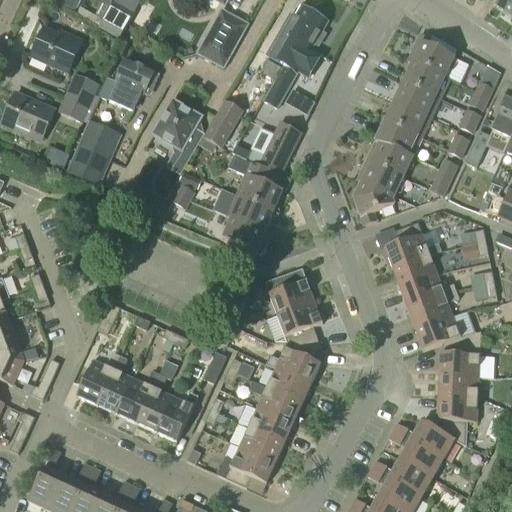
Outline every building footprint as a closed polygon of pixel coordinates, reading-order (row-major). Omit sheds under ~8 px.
[(74,14),(80,0),(64,0),(61,7),(74,14)] [(511,0),(501,0),(495,10),(511,21),(511,20),(511,0)] [(113,6),(100,31),(121,42),(134,17),(113,6)] [(300,9),(283,39),(284,39),(271,61),(283,69),(313,17),(300,9)] [(222,14),(204,47),(198,56),(223,70),(247,28),(222,14)] [(263,104),(276,111),(297,76),(308,83),(321,61),(310,54),(327,25),(313,17),(283,69),(263,104)] [(67,41),(43,31),(31,60),(68,76),(82,43),(69,37),(67,41)] [(455,61),(417,43),(407,64),(450,83),(451,82),(446,80),(455,61)] [(144,98),(148,89),(152,91),(158,78),(153,76),(153,75),(125,62),(115,85),(106,81),(98,100),(132,115),(140,96),(144,98)] [(411,67),(403,85),(441,103),(450,83),(407,64),(407,65),(411,67)] [(488,70),(481,87),(492,93),(493,93),(500,79),(500,77),(499,77),(488,70)] [(432,122),(441,103),(403,85),(393,104),(432,122)] [(71,87),(64,102),(89,113),(95,98),(71,87)] [(477,96),(471,108),(482,113),(484,114),(489,101),(493,93),(492,93),(481,87),(477,96)] [(511,143),(511,139),(511,96),(509,95),(491,135),(511,143)] [(14,96),(1,127),(18,135),(20,131),(42,141),(54,114),(14,96)] [(89,113),(64,102),(59,115),(83,126),(89,113)] [(224,104),(204,138),(202,141),(216,149),(221,152),(243,115),(224,104)] [(432,122),(393,104),(384,123),(423,142),(432,122)] [(202,141),(204,138),(194,132),(200,121),(172,105),(152,139),(154,140),(154,142),(170,151),(171,151),(172,158),(165,170),(180,179),(188,166),(197,149),(202,141)] [(481,120),(468,114),(465,122),(477,128),(481,120)] [(465,122),(460,132),(473,137),(477,128),(465,122)] [(384,123),(375,143),(414,161),(423,142),(384,123)] [(89,125),(78,151),(109,164),(120,139),(89,125)] [(260,131),(245,162),(273,176),(280,179),(301,137),(281,127),(275,138),(260,131)] [(479,135),(465,167),(475,172),(490,140),(479,135)] [(469,145),(457,139),(453,147),(466,153),(469,145)] [(202,141),(197,149),(206,154),(216,149),(202,141)] [(405,180),(414,161),(375,143),(366,163),(405,180)] [(453,147),(449,156),(462,161),(466,153),(453,147)] [(68,175),(67,176),(98,189),(109,164),(78,151),(68,175)] [(245,179),(236,200),(273,215),(282,194),(267,188),(273,176),(245,162),(244,164),(233,159),(228,172),(245,179)] [(366,163),(357,183),(395,201),(405,180),(366,163)] [(458,170),(446,164),(442,172),(454,178),(458,170)] [(454,178),(442,172),(432,194),(444,200),(454,178)] [(202,185),(183,177),(180,185),(198,193),(202,185)] [(393,204),(395,201),(357,183),(356,184),(360,186),(353,202),(363,229),(378,224),(375,216),(395,209),(393,204)] [(500,216),(510,194),(493,186),(481,211),(498,219),(500,216)] [(182,190),(182,191),(178,198),(190,205),(195,197),(182,190)] [(511,224),(511,194),(510,194),(500,216),(502,217),(511,224)] [(185,213),(190,205),(178,198),(173,206),(185,213)] [(228,219),(251,229),(269,237),(269,236),(265,234),(273,215),(236,200),(228,219)] [(269,237),(251,229),(228,219),(227,221),(232,223),(223,242),(260,258),(269,237)] [(391,273),(431,258),(440,255),(438,247),(428,250),(424,239),(423,239),(418,225),(394,235),(399,246),(383,252),(391,273)] [(477,249),(486,247),(484,234),(475,236),(477,249)] [(16,240),(20,252),(28,249),(24,237),(16,240)] [(480,261),(489,259),(486,247),(477,249),(480,261)] [(28,249),(20,252),(24,264),(33,261),(28,249)] [(463,264),(478,260),(476,251),(461,255),(463,264)] [(438,278),(431,258),(391,273),(399,293),(438,278)] [(231,262),(227,271),(236,274),(240,265),(231,262)] [(276,320),(314,306),(302,273),(264,287),(276,320)] [(483,277),(486,290),(495,289),(492,276),(483,277)] [(30,281),(34,292),(43,289),(39,278),(30,281)] [(438,278),(399,293),(406,313),(455,295),(452,288),(443,292),(438,278)] [(0,304),(2,304),(9,302),(2,281),(0,281),(0,304)] [(43,289),(34,292),(39,304),(47,301),(43,289)] [(497,301),(495,289),(486,290),(488,302),(497,301)] [(406,313),(414,334),(453,319),(449,307),(458,303),(455,295),(406,313)] [(249,301),(241,297),(235,309),(244,313),(249,301)] [(0,304),(0,327),(9,324),(2,304),(0,304)] [(285,341),(287,347),(318,347),(312,330),(322,327),(314,306),(276,320),(284,341),(285,341)] [(120,312),(109,307),(97,334),(108,339),(120,312)] [(238,325),(244,313),(235,309),(230,321),(238,325)] [(461,341),(453,319),(414,334),(422,355),(442,348),(461,341)] [(147,335),(150,326),(138,321),(134,329),(147,335)] [(0,359),(24,364),(9,324),(0,327),(0,359)] [(177,339),(166,334),(162,342),(174,347),(177,339)] [(232,338),(223,335),(218,346),(226,350),(232,338)] [(439,357),(438,380),(479,382),(480,359),(470,359),(471,337),(461,341),(442,348),(445,358),(439,357)] [(189,344),(177,339),(174,347),(185,352),(189,344)] [(311,364),(318,347),(287,347),(275,373),(310,389),(320,368),(311,364)] [(37,362),(34,352),(21,356),(24,364),(37,362)] [(216,356),(203,383),(214,388),(226,361),(216,356)] [(93,364),(76,400),(96,410),(119,361),(112,357),(106,370),(93,364)] [(0,384),(12,390),(24,364),(0,359),(0,384)] [(121,377),(127,364),(119,361),(96,410),(116,419),(133,382),(121,377)] [(34,388),(30,398),(42,404),(59,367),(50,363),(38,390),(34,388)] [(242,367),(234,363),(228,375),(237,379),(242,367)] [(275,373),(266,391),(302,408),(310,389),(275,373)] [(151,375),(145,388),(133,382),(116,419),(135,428),(159,378),(151,375)] [(231,390),(237,379),(228,375),(223,386),(231,390)] [(160,395),(166,382),(159,378),(135,428),(155,437),(172,400),(160,395)] [(438,380),(437,401),(479,403),(479,382),(438,380)] [(293,429),(302,408),(266,391),(252,385),(248,394),(262,400),(257,412),(293,429)] [(189,396),(184,406),(172,400),(155,437),(176,446),(197,400),(189,396)] [(437,434),(454,444),(467,451),(467,426),(478,427),(479,403),(437,401),(436,424),(442,424),(437,434)] [(216,403),(210,414),(219,418),(224,406),(216,403)] [(257,412),(248,431),(284,448),(293,429),(257,412)] [(219,418),(210,414),(205,425),(214,429),(219,418)] [(17,458),(34,421),(22,416),(18,424),(22,426),(9,454),(17,458)] [(454,444),(437,434),(420,425),(409,445),(442,464),(454,444)] [(408,433),(397,427),(392,435),(403,442),(408,433)] [(248,431),(238,451),(275,468),(284,448),(248,431)] [(392,435),(388,443),(399,449),(403,442),(392,435)] [(217,467),(223,449),(207,443),(201,461),(217,467)] [(409,445),(398,463),(432,482),(442,464),(409,445)] [(266,488),(275,468),(238,451),(236,457),(233,463),(225,460),(216,479),(246,492),(251,481),(266,488)] [(60,457),(51,453),(46,465),(55,469),(60,457)] [(200,458),(191,454),(186,465),(195,469),(200,458)] [(388,482),(421,501),(432,482),(398,463),(388,482)] [(371,472),(382,479),(387,471),(375,464),(371,472)] [(78,479),(86,483),(92,471),(84,468),(78,479)] [(27,506),(40,511),(49,511),(64,481),(43,471),(27,506)] [(86,483),(94,487),(100,475),(92,471),(86,483)] [(366,480),(378,486),(382,479),(371,472),(366,480)] [(49,511),(73,511),(83,490),(64,481),(49,511)] [(395,511),(415,511),(421,501),(388,482),(377,501),(395,511)] [(117,497),(126,501),(131,489),(123,486),(117,497)] [(126,501),(134,505),(139,493),(131,489),(126,501)] [(73,511),(97,511),(103,499),(83,490),(73,511)] [(120,511),(123,508),(103,499),(97,511),(120,511)] [(395,511),(377,501),(370,511),(395,511)] [(350,509),(354,511),(363,511),(365,508),(354,502),(350,509)]
